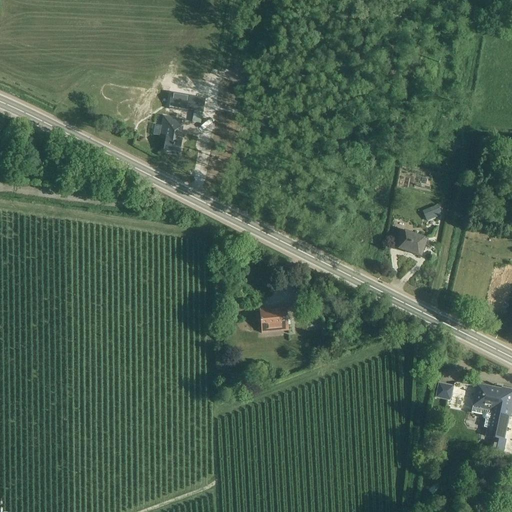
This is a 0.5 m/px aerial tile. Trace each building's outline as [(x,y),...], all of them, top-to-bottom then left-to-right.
[(191,91),(190,97),(189,97),(187,110),(203,113),(205,100),(206,93),(191,91)] [(165,118),(162,138),(166,139),(164,151),(166,151),(166,152),(170,153),(171,152),(179,153),(181,141),(180,140),(182,127),(181,127),(182,121),(165,118)] [(442,215),(438,206),(428,210),(432,219),(442,215)] [(397,248),(421,256),(426,241),(402,232),(397,248)] [(293,305),(294,305),(291,308),(294,311),(299,316),(309,306),(299,298),(293,305)] [(259,310),(261,334),(289,331),(287,308),(259,310)] [(451,402),(454,386),(438,383),(435,398),(451,402)] [(488,429),(486,437),(493,439),(491,450),(503,452),(505,441),(504,441),(508,418),(510,418),(511,408),(511,390),(502,389),(502,390),(477,385),(471,413),(482,416),(482,418),(483,419),(485,420),(483,428),(488,429)]
